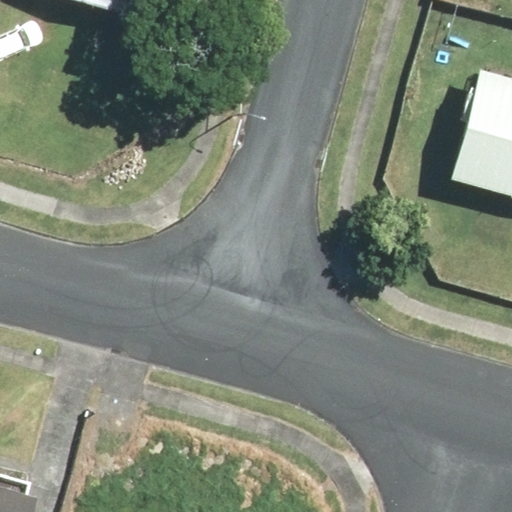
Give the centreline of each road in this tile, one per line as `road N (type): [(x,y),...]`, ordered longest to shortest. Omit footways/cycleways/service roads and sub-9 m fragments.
road 1 (residential): [(329,0),(236,341)]
road 2 (residential): [(236,341),(476,426)]
road 3 (residential): [(0,274),(236,341)]
